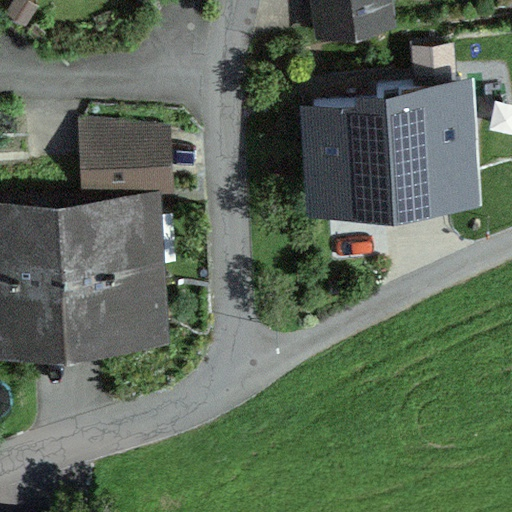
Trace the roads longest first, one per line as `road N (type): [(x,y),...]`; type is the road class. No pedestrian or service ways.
road 1 (residential): [(196,389),(231,339),(218,84),(233,0)]
road 2 (residential): [(196,389),(511,241)]
road 3 (residential): [(0,459),(136,417),(196,389)]
